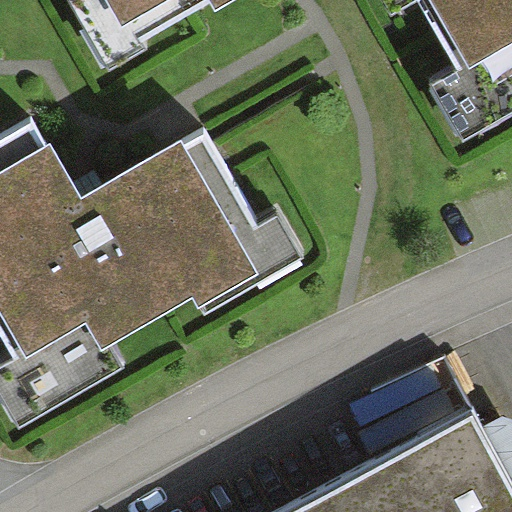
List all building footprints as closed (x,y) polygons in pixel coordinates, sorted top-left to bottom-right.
[(65,0),(106,76),(250,0),(65,0)] [(511,0),(377,0),(386,15),(413,0),(427,0),(466,70),(436,86),(468,145),(511,120),(511,0)] [(59,115),(0,147),(0,296),(32,354),(2,370),(34,428),(137,372),(126,351),(298,258),(230,134),(106,201),(59,115)] [(475,396),(497,385),(478,348),(456,359),(475,396)] [(511,511),(511,438),(493,400),(281,511),(511,511)]
